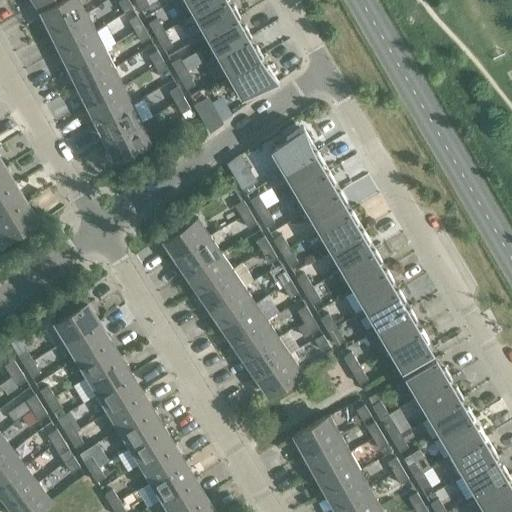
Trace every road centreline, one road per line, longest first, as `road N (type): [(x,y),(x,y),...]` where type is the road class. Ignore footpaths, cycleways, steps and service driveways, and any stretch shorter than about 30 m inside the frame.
road 1 (residential): [(325,71),(511,390)]
road 2 (residential): [(269,511),(99,232)]
road 3 (residential): [(99,232),(325,71)]
road 4 (residential): [(99,232),(0,65)]
road 5 (residential): [(0,305),(99,232)]
